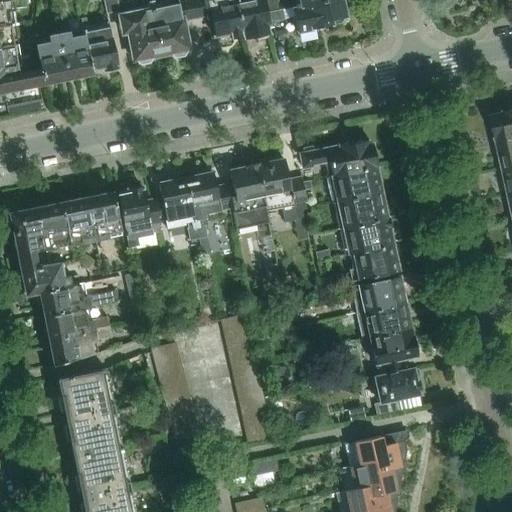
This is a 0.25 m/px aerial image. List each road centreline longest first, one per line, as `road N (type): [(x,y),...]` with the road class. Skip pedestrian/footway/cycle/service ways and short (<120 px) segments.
road 1 (unclassified): [(0,162),(423,75)]
road 2 (residential): [(511,481),(423,75)]
road 3 (residential): [(0,358),(31,511)]
